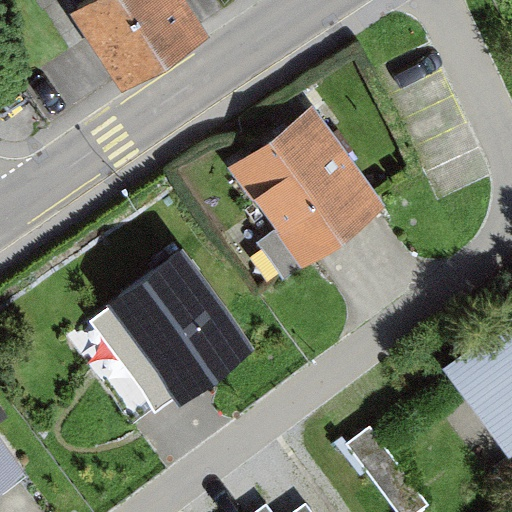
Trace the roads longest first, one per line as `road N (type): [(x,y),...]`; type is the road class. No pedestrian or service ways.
road 1 (residential): [(151,511),(489,257),(511,218)]
road 2 (tertiary): [(0,219),(321,0)]
road 3 (residential): [(511,156),(439,0)]
